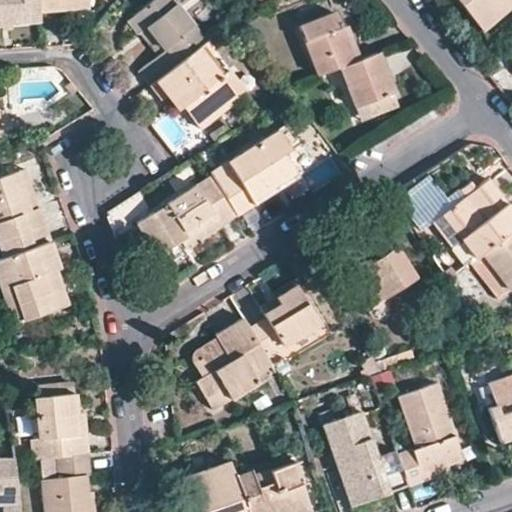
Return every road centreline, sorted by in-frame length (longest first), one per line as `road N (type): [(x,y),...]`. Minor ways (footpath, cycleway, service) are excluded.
road 1 (residential): [(127,332),(481,101)]
road 2 (residential): [(127,332),(66,162),(68,143),(111,107),(69,56),(0,60)]
road 3 (residential): [(138,511),(127,332)]
road 4 (residential): [(481,101),(401,0)]
